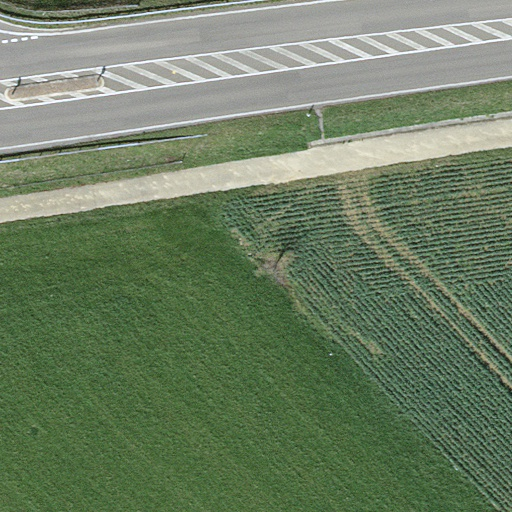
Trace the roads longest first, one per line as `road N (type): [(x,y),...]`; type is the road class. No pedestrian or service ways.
road 1 (track): [(0,211),(511,133)]
road 2 (primary): [(0,93),(511,28)]
